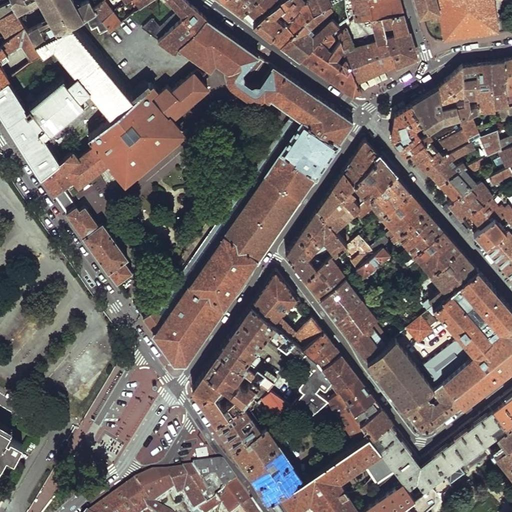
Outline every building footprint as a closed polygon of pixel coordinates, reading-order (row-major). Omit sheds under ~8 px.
[(12,0),(13,2),(17,9),(18,10),(37,0),(43,0),(52,17),(30,29),(37,41),(72,22),(89,14),(97,10),(93,5),(90,0),(82,0),(77,3),(74,0),(12,0)] [(106,0),(100,0),(93,5),(97,10),(103,18),(114,9),(106,0)] [(152,18),(142,26),(154,35),(175,50),(180,45),(205,17),(196,9),(188,2),(186,0),(170,0),(180,10),(163,29),(152,18)] [(224,0),(232,6),(241,14),(259,0),(224,0)] [(254,24),(255,22),(271,10),(292,0),(259,0),(241,14),(248,19),(254,24)] [(264,29),(271,35),(285,24),(277,15),(283,12),(290,19),(301,10),(308,4),(305,0),(292,0),(271,10),(255,22),(264,29)] [(311,0),(312,2),(318,12),(330,4),(336,0),(311,0)] [(343,0),(345,9),(354,7),(356,17),(371,15),(380,13),(403,10),(400,0),(399,0),(343,0)] [(432,18),(442,17),(441,11),(439,0),(417,0),(417,1),(420,11),(430,10),(432,18)] [(439,0),(441,11),(442,17),(445,33),(497,28),(493,0),(439,0)] [(140,1),(127,10),(129,13),(141,3),(140,1)] [(276,39),(280,43),(318,12),(312,2),(308,4),(301,10),(304,15),(290,27),(286,24),(285,24),(271,35),(276,39)] [(5,4),(0,6),(0,17),(10,12),(5,4)] [(318,12),(280,43),(291,52),(298,58),(300,57),(328,31),(338,24),(334,18),(330,19),(313,36),(311,34),(313,31),(309,27),(331,7),(330,4),(318,12)] [(17,9),(12,11),(18,21),(23,18),(17,9)] [(121,19),(114,9),(103,18),(108,26),(109,28),(121,19)] [(101,31),(108,26),(103,18),(97,10),(89,14),(91,17),(96,26),(97,25),(101,31)] [(387,36),(396,64),(397,63),(405,60),(416,54),(410,31),(404,10),(403,10),(380,13),(384,25),(391,23),(395,34),(387,36)] [(346,56),(357,82),(377,72),(396,64),(387,36),(384,25),(380,13),(371,15),(378,41),(372,42),(371,39),(361,41),(362,44),(356,47),(346,26),(337,34),(339,40),(343,48),(346,56)] [(214,59),(230,34),(205,17),(180,45),(209,65),(214,59)] [(25,22),(0,37),(0,44),(27,25),(25,22)] [(72,22),(37,41),(44,53),(46,52),(57,47),(79,74),(70,81),(81,95),(87,90),(89,87),(92,90),(112,115),(137,94),(132,87),(127,91),(120,83),(101,60),(99,57),(72,22)] [(0,44),(0,82),(8,77),(10,76),(2,63),(0,58),(0,51),(1,51),(7,59),(24,47),(33,61),(44,53),(37,41),(30,29),(27,25),(0,44)] [(359,85),(357,82),(346,56),(338,62),(333,58),(343,48),(339,40),(325,52),(320,48),(332,38),(332,35),(328,31),(300,57),(324,75),(352,95),(356,92),(361,89),(360,88),(359,85)] [(269,96),(286,73),(272,64),(257,83),(255,83),(252,84),(251,85),(247,82),(242,79),(244,76),(242,74),(258,53),(230,34),(214,59),(231,70),(229,73),(229,76),(229,80),(232,84),(240,91),(250,98),(253,99),(258,99),(261,96),(263,94),(267,97),(268,95),(269,96)] [(106,56),(104,53),(102,54),(99,57),(101,60),(120,83),(127,91),(132,87),(125,79),(106,56)] [(511,55),(509,57),(503,58),(507,91),(511,90),(510,86),(511,86),(511,55)] [(496,59),(491,60),(493,103),(507,101),(507,91),(503,58),(496,59)] [(483,61),(476,61),(476,97),(478,109),(493,109),(493,103),(491,60),(483,61)] [(469,63),(463,64),(463,99),(457,99),(456,102),(458,112),(459,118),(471,112),(478,109),(476,97),(476,61),(469,63)] [(463,64),(448,77),(451,101),(456,102),(457,99),(463,99),(463,64)] [(166,84),(155,94),(171,118),(178,111),(200,93),(206,87),(199,79),(201,77),(203,74),(196,69),(186,78),(171,91),(166,84)] [(337,109),(286,73),(269,96),(292,111),(301,118),(291,133),(280,149),(314,174),(323,162),(325,162),(328,157),(331,152),(330,152),(338,141),(338,140),(351,119),(337,109)] [(0,107),(16,133),(42,173),(60,158),(44,133),(53,126),(85,101),(81,95),(70,81),(67,77),(33,103),(28,107),(17,90),(8,77),(0,82),(0,107)] [(442,81),(436,85),(440,104),(451,104),(451,101),(448,77),(442,81)] [(179,127),(171,118),(155,94),(152,91),(155,87),(150,82),(137,94),(112,115),(109,117),(89,134),(97,143),(109,158),(113,164),(112,165),(121,177),(123,176),(125,178),(127,176),(129,177),(145,163),(154,155),(164,147),(165,146),(178,135),(177,133),(180,131),(178,128),(179,127)] [(425,92),(411,101),(421,119),(431,130),(432,132),(434,131),(435,129),(432,123),(458,112),(456,102),(451,101),(451,104),(440,104),(436,85),(433,87),(425,92)] [(405,152),(409,149),(423,137),(414,128),(414,123),(421,119),(411,101),(394,110),(392,122),(390,135),(405,152)] [(511,104),(509,105),(500,106),(502,117),(511,116),(511,104)] [(158,302),(154,307),(164,314),(168,308),(170,305),(204,257),(222,231),(226,226),(242,203),(246,198),(248,194),(262,174),(264,172),(269,164),(274,157),(280,149),(291,133),(301,118),(292,111),(284,122),(280,128),(270,142),(255,164),(252,168),(250,171),(235,192),(232,196),(230,199),(217,217),(216,220),(213,223),(204,236),(194,251),(181,269),(175,278),(158,302)] [(478,127),(471,112),(459,118),(469,137),(474,136),(481,132),(497,124),(496,118),(478,127)] [(481,132),(490,152),(498,148),(503,145),(497,124),(481,132)] [(416,157),(423,164),(447,148),(434,131),(432,132),(431,130),(423,137),(409,149),(416,157)] [(352,153),(341,168),(353,181),(379,154),(376,151),(371,145),(363,136),(352,153)] [(447,148),(423,164),(431,172),(439,181),(456,170),(464,165),(470,162),(467,155),(456,161),(453,155),(477,142),(474,136),(469,137),(447,148)] [(498,148),(507,164),(509,163),(511,161),(511,140),(509,142),(503,145),(498,148)] [(109,158),(97,143),(94,145),(93,144),(88,148),(80,156),(73,148),(60,158),(42,173),(54,191),(61,186),(73,177),(79,184),(83,181),(102,165),(104,163),(106,162),(105,161),(109,158)] [(298,197),(314,174),(280,149),(274,157),(269,164),(264,172),(298,197)] [(470,162),(464,165),(468,170),(493,157),(490,152),(470,162)] [(386,162),(379,154),(353,181),(352,182),(366,197),(394,170),(386,162)] [(484,176),(479,178),(485,185),(489,182),(491,185),(495,182),(501,183),(511,175),(511,173),(511,172),(511,168),(511,167),(509,163),(507,164),(484,176)] [(456,170),(439,181),(445,188),(452,196),(477,179),(473,175),(468,170),(464,165),(456,170)] [(337,176),(332,184),(354,210),(362,201),(360,199),(357,202),(351,195),(354,192),(348,187),(352,182),(353,181),(341,168),(337,176)] [(401,179),(394,170),(366,197),(362,201),(354,210),(360,217),(362,215),(360,213),(370,203),(379,214),(409,188),(401,179)] [(475,173),(473,175),(477,179),(479,178),(484,176),(481,170),(475,173)] [(298,197),(264,172),(262,174),(248,194),(246,198),(280,223),(298,197)] [(454,209),(461,217),(470,211),(494,196),(485,185),(479,178),(477,179),(452,196),(447,200),(454,209)] [(324,196),(316,206),(333,226),(354,210),(332,184),(324,196)] [(61,186),(54,191),(67,209),(74,204),(61,186)] [(417,198),(409,188),(379,214),(391,227),(371,245),(376,250),(381,246),(390,238),(425,207),(417,198)] [(494,196),(470,211),(481,224),(490,216),(494,220),(497,218),(503,214),(509,221),(511,224),(511,208),(505,200),(505,195),(501,191),(494,196)] [(280,223),(246,198),(242,203),(226,226),(222,231),(257,256),(280,223)] [(74,204),(67,209),(76,222),(85,235),(99,223),(84,203),(79,206),(76,203),(74,204)] [(298,268),(305,278),(323,262),(320,259),(316,259),(313,261),(311,257),(313,255),(311,253),(323,238),(335,252),(347,242),(339,232),(333,226),(316,206),(301,229),(286,252),(298,268)] [(434,217),(425,207),(390,238),(393,243),(398,238),(398,236),(409,247),(390,263),(392,266),(385,271),(387,274),(396,266),(443,227),(434,217)] [(481,224),(473,231),(479,239),(486,246),(508,229),(511,225),(511,224),(509,221),(503,225),(497,218),(494,220),(490,216),(481,224)] [(99,223),(85,235),(118,281),(122,278),(133,270),(124,258),(128,256),(103,221),(99,223)] [(451,237),(443,227),(396,266),(399,270),(404,271),(418,259),(430,272),(459,247),(451,237)] [(511,233),(508,229),(486,246),(499,261),(511,276),(511,233)] [(341,230),(339,232),(347,242),(350,239),(341,230)] [(170,305),(202,337),(237,286),(238,287),(242,281),(246,276),(244,275),(257,256),(222,231),(204,257),(170,305)] [(370,243),(352,259),(358,266),(376,250),(371,245),(370,243)] [(358,266),(357,267),(363,275),(388,254),(381,246),(376,250),(358,266)] [(468,257),(459,247),(430,272),(442,286),(428,299),(432,304),(476,267),(468,257)] [(314,290),(320,298),(346,276),(330,256),(323,262),(305,278),(314,290)] [(475,353),(443,379),(462,402),(472,395),(511,364),(511,308),(498,292),(476,267),(432,304),(475,353)] [(266,280),(251,301),(275,322),(280,326),(303,346),(323,330),(319,325),(311,315),(296,329),(282,314),(297,297),(275,268),(266,280)] [(328,308),(335,317),(361,296),(346,276),(320,298),(328,308)] [(415,284),(405,292),(409,297),(419,288),(415,284)] [(343,328),(351,337),(377,315),(361,296),(335,317),(343,328)] [(236,323),(217,351),(243,369),(275,322),(251,301),(236,323)] [(164,314),(152,329),(174,360),(186,360),(202,337),(170,305),(168,308),(164,314)] [(152,329),(164,314),(154,307),(144,317),(152,329)] [(360,350),(367,360),(386,344),(373,325),(383,315),(381,312),(377,315),(351,337),(360,350)] [(280,326),(270,340),(291,356),(292,356),(298,361),(299,360),(311,369),(298,384),(299,387),(303,389),(291,404),(294,405),(308,416),(318,408),(322,404),(328,400),(316,390),(318,387),(323,391),(328,389),(333,383),(322,367),(316,359),(303,346),(280,326)] [(329,338),(323,330),(303,346),(316,359),(334,345),(329,338)] [(436,384),(398,333),(386,344),(367,360),(386,385),(404,409),(425,393),(433,386),(436,384)] [(337,349),(334,345),(316,359),(322,367),(340,353),(337,349)] [(211,359),(203,370),(223,383),(237,393),(244,402),(249,395),(251,392),(260,382),(252,375),(245,384),(239,381),(235,386),(232,384),(243,369),(217,351),(211,359)] [(350,366),(340,353),(322,367),(333,383),(339,391),(361,379),(350,366)] [(254,361),(247,371),(252,375),(260,382),(251,392),(257,396),(267,387),(274,375),(254,361)] [(203,370),(192,386),(215,421),(244,402),(237,393),(223,404),(215,393),(223,383),(203,370)] [(367,389),(361,379),(339,391),(355,413),(374,398),(367,389)] [(425,393),(404,409),(419,428),(428,428),(449,412),(462,402),(443,379),(436,384),(433,386),(440,396),(433,402),(425,393)] [(511,386),(488,405),(505,425),(511,419),(511,386)] [(264,396),(279,416),(294,405),(291,404),(271,389),(264,396)] [(328,400),(322,404),(326,408),(331,405),(353,438),(343,445),(339,440),(329,448),(335,456),(369,433),(361,422),(355,413),(339,391),(328,400)] [(215,421),(231,446),(267,424),(270,421),(268,419),(264,421),(263,420),(258,423),(249,408),(257,401),(249,395),(244,402),(215,421)] [(377,402),(374,398),(355,413),(361,422),(380,406),(377,402)] [(460,426),(419,457),(417,454),(397,428),(391,421),(371,437),(396,469),(405,480),(416,495),(431,482),(444,473),(485,440),(505,425),(488,405),(460,426)] [(385,413),(380,406),(361,422),(369,433),(371,437),(391,421),(385,413)] [(318,408),(308,416),(314,426),(326,418),(318,408)] [(0,419),(0,424),(11,430),(13,427),(0,419)] [(511,419),(505,425),(485,440),(488,445),(493,450),(497,455),(498,454),(511,472),(511,419)] [(0,463),(2,465),(7,455),(16,459),(18,456),(25,444),(11,436),(9,439),(7,438),(11,430),(0,424),(0,463)] [(236,453),(269,501),(303,477),(267,424),(231,446),(236,453)] [(390,511),(416,495),(405,480),(360,509),(338,477),(364,460),(379,481),(396,469),(371,437),(369,433),(335,456),(303,477),(269,501),(276,511),(286,511),(310,496),(321,511),(390,511)] [(485,440),(444,473),(452,483),(466,472),(462,466),(488,445),(485,440)] [(488,445),(462,466),(466,472),(493,450),(488,445)] [(197,470),(188,471),(198,491),(205,487),(211,488),(217,497),(231,487),(225,479),(217,468),(197,470)] [(178,474),(190,495),(198,491),(188,471),(183,472),(178,472),(178,474)] [(148,477),(130,485),(141,511),(155,511),(150,508),(150,506),(169,493),(172,499),(180,496),(189,511),(194,511),(198,510),(193,501),(190,495),(178,474),(167,475),(156,476),(148,477)] [(423,511),(436,501),(437,489),(431,482),(416,495),(390,511),(423,511)] [(107,501),(91,511),(141,511),(130,485),(107,501)] [(238,511),(245,507),(231,487),(217,497),(205,505),(198,510),(194,511),(209,511),(214,508),(217,511),(238,511)] [(190,495),(193,501),(201,497),(198,491),(190,495)] [(205,505),(201,497),(193,501),(198,510),(205,505)]
